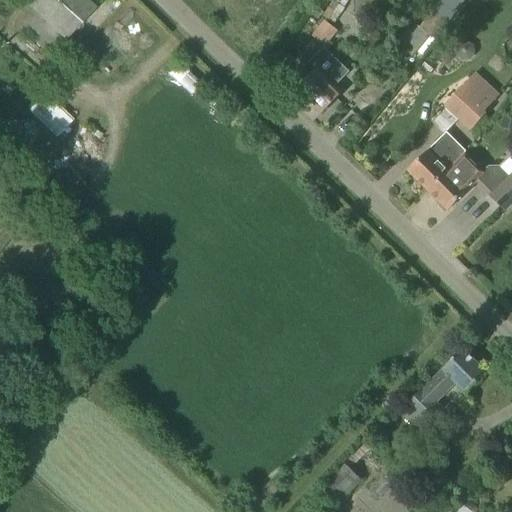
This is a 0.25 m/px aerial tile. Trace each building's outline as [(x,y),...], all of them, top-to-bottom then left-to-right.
[(49,53),(93,8),(84,0),(29,0),(13,18),(49,53)] [(462,5),(455,0),(440,0),(418,30),(434,42),(462,5)] [(341,93),(335,87),(344,79),(349,73),(349,72),(325,48),(324,48),(308,63),(316,70),(296,90),(320,114),(334,100),(341,93)] [(475,74),(443,108),(458,123),(468,131),(500,97),(475,74)] [(407,171),(427,191),(465,154),(443,134),(442,135),(421,157),(407,171)] [(465,154),(427,191),(447,211),(461,197),(475,182),(490,196),(510,177),(500,167),(489,167),(487,169),(483,164),(476,165),(465,154)] [(503,209),(511,199),(511,174),(510,177),(490,196),(503,209)] [(437,403),(456,384),(465,393),(485,373),(462,350),(442,370),(442,371),(422,391),(398,413),(418,434),(443,410),(437,403)] [(359,445),(305,504),(314,511),(331,511),(361,480),(349,468),(354,463),(356,465),(372,447),(365,441),(361,446),(359,445)]
